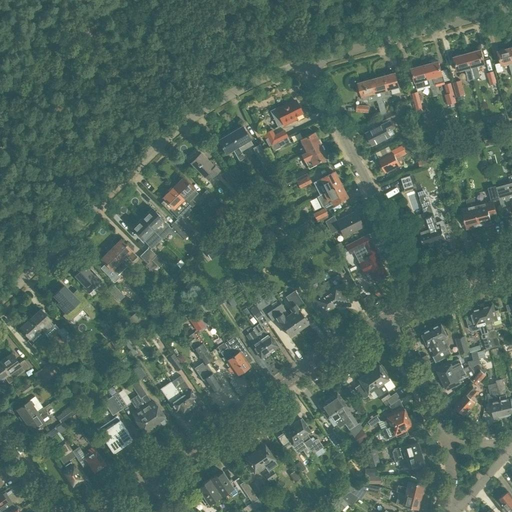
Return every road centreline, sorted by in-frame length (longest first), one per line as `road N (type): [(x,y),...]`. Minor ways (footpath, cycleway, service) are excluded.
road 1 (residential): [(0,300),(193,115),(268,74),(308,63)]
road 2 (tertiary): [(382,317),(150,471)]
road 3 (residential): [(421,293),(308,63)]
road 4 (residential): [(308,63),(511,7)]
road 5 (track): [(165,138),(66,0)]
road 6 (track): [(115,0),(75,52),(0,110)]
road 7 (residential): [(382,317),(446,435)]
